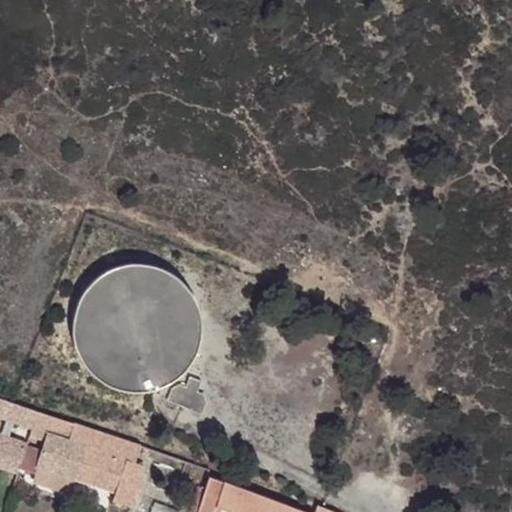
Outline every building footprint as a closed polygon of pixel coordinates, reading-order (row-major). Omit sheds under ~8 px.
[(200,336),(200,320),(195,304),(187,290),(175,279),(161,270),(145,266),(128,265),(112,269),(98,277),(86,288),(77,301),(71,317),(70,333),(72,349),(79,364),(89,377),(102,387),(117,393),(133,396),(150,394),(165,388),(179,379),(189,367),(197,352),(200,336)] [(0,422),(0,465),(18,472),(20,468),(35,473),(38,465),(53,470),(66,474),(78,479),(89,445),(70,438),(75,424),(0,397),(0,412),(22,420),(18,429),(0,422)] [(137,463),(141,448),(109,436),(104,450),(89,445),(78,479),(114,492),(111,499),(124,504),(130,483),(122,481),(129,461),(137,463)] [(64,480),(66,474),(53,470),(51,476),(64,480)] [(221,496),(206,491),(199,511),(207,511),(209,511),(218,511),(221,505),(238,511),(311,511),(226,479),(221,496)]
